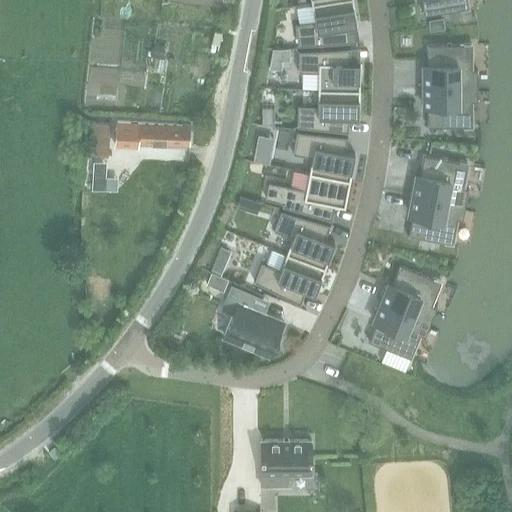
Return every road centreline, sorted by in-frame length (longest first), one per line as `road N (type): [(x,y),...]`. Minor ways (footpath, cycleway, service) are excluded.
road 1 (residential): [(119,354),(250,378),(280,372),(312,348),(337,302),(367,211),(380,116),(376,0)]
road 2 (residential): [(254,0),(208,200),(160,297),(119,354)]
road 3 (unclassified): [(119,354),(47,428),(0,460)]
